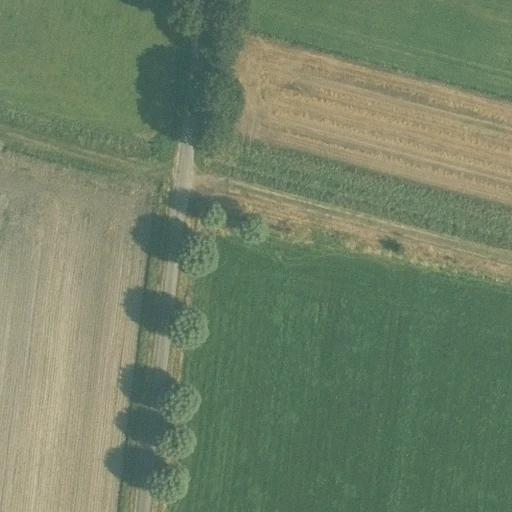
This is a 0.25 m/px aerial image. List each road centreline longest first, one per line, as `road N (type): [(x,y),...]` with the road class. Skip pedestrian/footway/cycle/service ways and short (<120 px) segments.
road 1 (track): [(511,262),(0,130)]
road 2 (unclassified): [(202,0),(141,511)]
